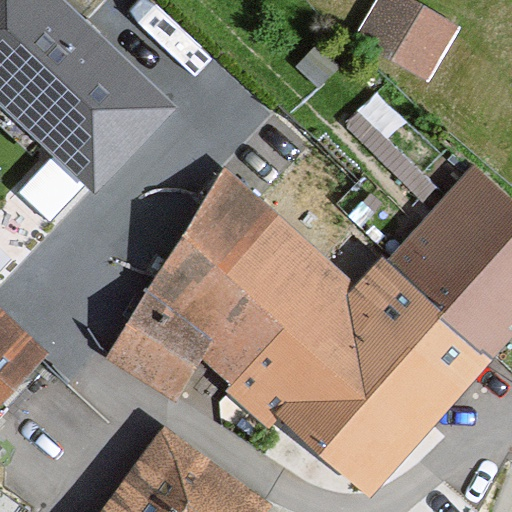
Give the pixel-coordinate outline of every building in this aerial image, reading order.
[(172,107),(56,0),(0,0),(0,113),(88,196),(172,107)] [(384,0),(362,38),(429,78),(458,29),(409,0),(384,0)] [(511,328),(511,205),(468,164),(354,291),(221,169),(99,363),(170,403),(194,359),(362,496),(511,328)] [(0,428),(58,361),(0,306),(0,428)] [(264,511),(169,446),(122,511),(264,511)]
